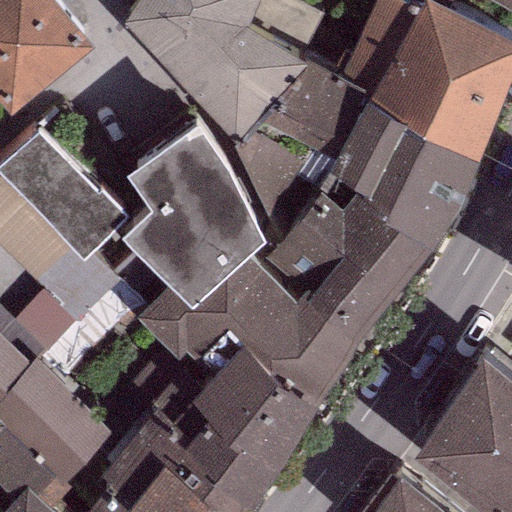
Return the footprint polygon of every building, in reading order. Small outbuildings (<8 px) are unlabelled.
[(81,0),(0,0),(0,66),(10,78),(91,10),(81,0)] [(276,0),(129,0),(182,54),(192,51),(234,109),(306,18),(276,0)] [(511,24),(511,0),(358,0),(344,34),(349,36),(478,105),(511,24)] [(454,164),(478,105),(349,36),(344,34),(306,18),(234,109),(278,213),(301,181),(318,157),(342,172),(359,153),(431,197),(454,164)] [(225,115),(197,79),(127,131),(149,166),(122,190),(174,242),(191,257),(243,213),(264,194),(225,115)] [(97,157),(37,98),(0,129),(0,141),(5,145),(0,150),(0,227),(35,261),(33,263),(78,307),(119,261),(82,224),(126,180),(100,154),(97,157)] [(318,157),(301,181),(393,248),(431,197),(359,153),(342,172),(318,157)] [(174,242),(137,281),(178,319),(186,313),(196,319),(227,284),(322,353),(344,319),(393,248),(301,181),(278,213),(264,233),(255,224),(243,213),(191,257),(174,242)] [(196,319),(156,365),(249,450),(307,366),(312,370),(322,353),(227,284),(196,319)] [(511,327),(483,305),(408,400),(511,481),(511,327)] [(0,392),(4,388),(0,383),(0,366),(30,334),(0,307),(0,392)] [(0,383),(4,388),(0,392),(0,455),(7,461),(22,443),(38,458),(52,443),(60,450),(109,395),(35,329),(30,334),(0,366),(0,383)] [(103,511),(202,511),(249,450),(156,365),(97,438),(106,445),(82,473),(96,484),(85,499),(103,511)] [(494,511),(399,435),(357,489),(382,511),(494,511)] [(0,468),(0,511),(72,511),(85,499),(38,458),(22,443),(7,461),(0,468)] [(103,511),(85,499),(72,511),(103,511)]
